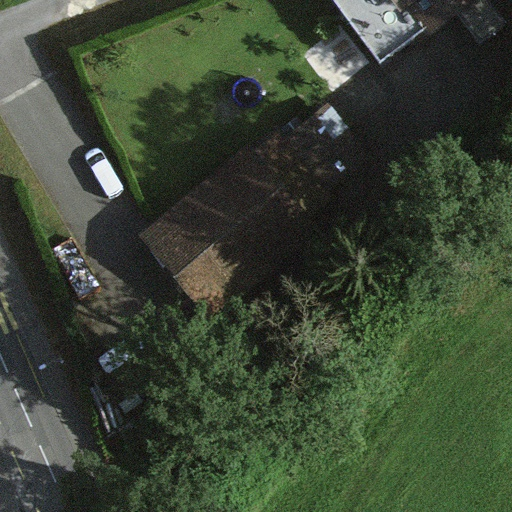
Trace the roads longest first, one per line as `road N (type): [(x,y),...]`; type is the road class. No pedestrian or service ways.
road 1 (track): [(247,362),(449,178),(511,82)]
road 2 (primary): [(71,511),(0,353)]
